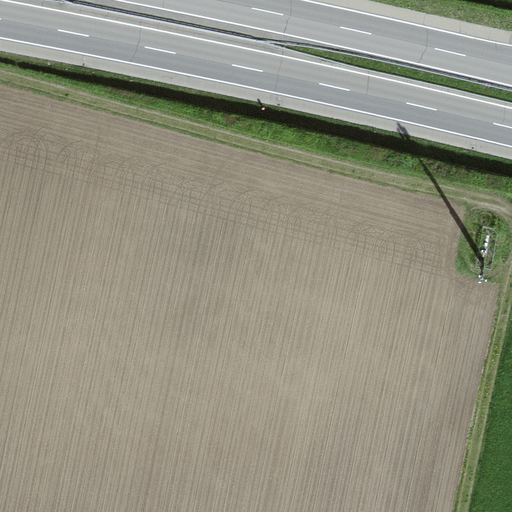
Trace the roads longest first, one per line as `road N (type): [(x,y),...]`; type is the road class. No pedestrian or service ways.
road 1 (track): [(511,209),(0,81)]
road 2 (motorway): [(0,22),(511,129)]
road 3 (motorway): [(511,68),(200,0)]
road 4 (track): [(465,511),(511,279)]
